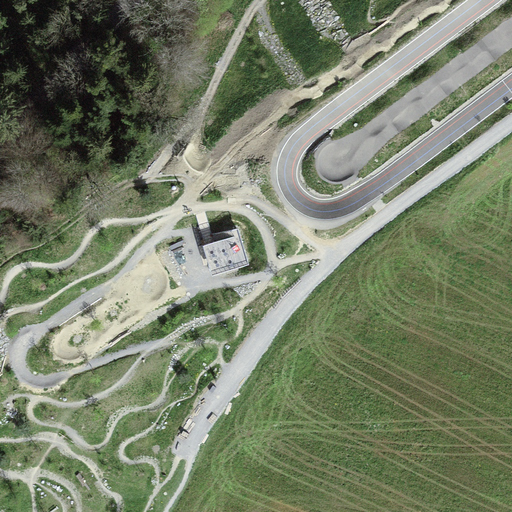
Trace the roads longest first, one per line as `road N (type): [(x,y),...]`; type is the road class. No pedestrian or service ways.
road 1 (track): [(511,126),(344,245),(238,366),(190,439)]
road 2 (track): [(219,172),(233,137),(254,117),(331,74),(433,0)]
road 3 (unclassified): [(115,0),(0,126)]
road 4 (track): [(336,253),(219,172)]
